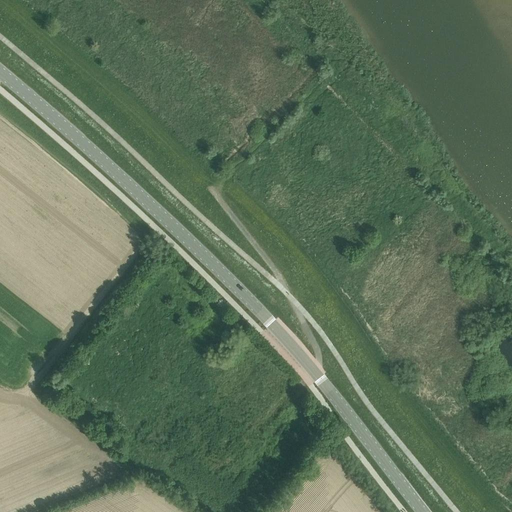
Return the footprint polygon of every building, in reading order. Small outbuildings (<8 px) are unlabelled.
[(167,355),(170,350),(162,344),(158,349),(167,355)] [(234,429),(288,374),(275,361),(225,412),(232,418),(228,423),(234,429)] [(207,413),(215,404),(208,397),(199,407),(207,413)] [(193,426),(181,449),(195,457),(207,433),(193,426)] [(228,429),(216,446),(229,455),(240,438),(228,429)] [(194,463),(177,462),(177,472),(193,473),(194,463)] [(239,471),(226,483),(234,492),(247,480),(239,471)]
